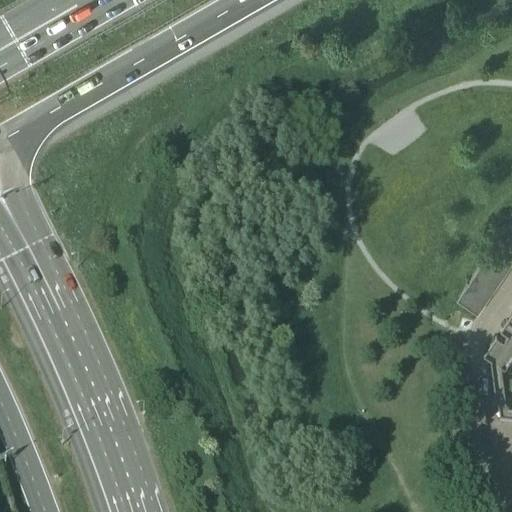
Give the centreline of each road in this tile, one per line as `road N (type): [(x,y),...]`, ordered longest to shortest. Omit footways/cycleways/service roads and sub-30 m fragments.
road 1 (primary): [(123,511),(69,365),(0,230)]
road 2 (motorway): [(117,74),(249,0)]
road 3 (primary): [(0,140),(117,74)]
road 4 (residential): [(511,283),(478,339),(472,408)]
